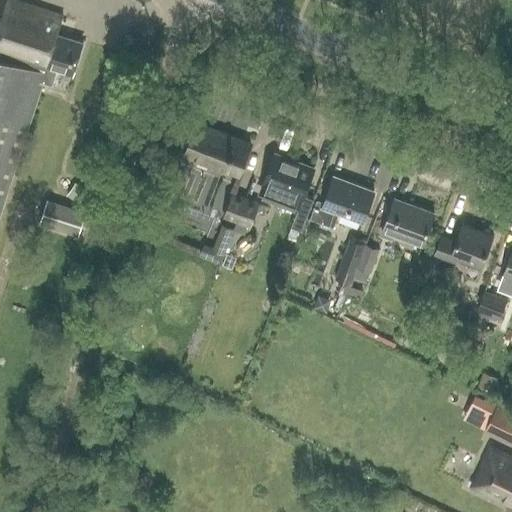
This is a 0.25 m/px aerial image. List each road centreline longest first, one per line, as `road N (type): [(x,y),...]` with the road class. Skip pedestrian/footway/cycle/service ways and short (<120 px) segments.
road 1 (unclassified): [(196,0),(172,69),(511,196)]
road 2 (secondary): [(511,115),(233,0)]
